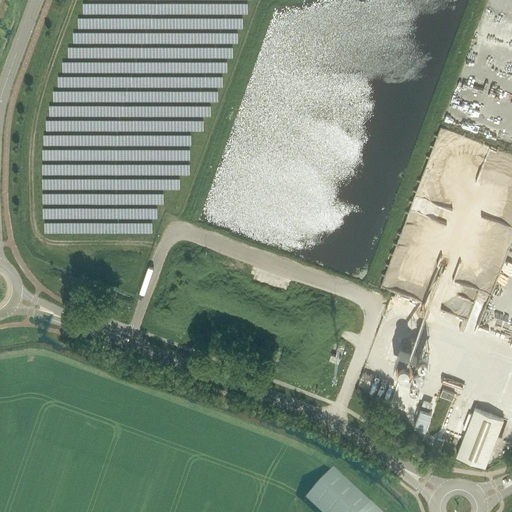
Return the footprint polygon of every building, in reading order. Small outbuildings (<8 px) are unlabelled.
[(331,354),(329,359),(339,362),(341,357),(331,354)] [(363,372),(361,377),(372,381),(373,376),(363,372)] [(392,403),(396,385),(374,380),(370,398),(392,403)] [(452,400),(455,394),(443,390),(441,396),(452,400)] [(395,407),(428,421),(434,406),(401,392),(395,407)] [(504,419),(475,407),(457,455),(486,466),(504,419)] [(316,511),(376,511),(332,471),(305,501),(316,511)]
